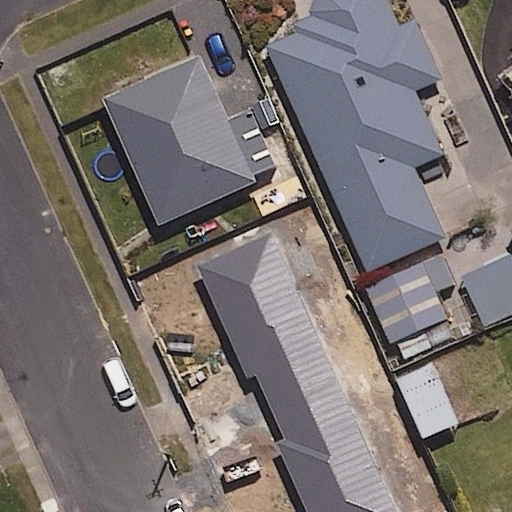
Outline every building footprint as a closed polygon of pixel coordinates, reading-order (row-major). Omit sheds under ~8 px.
[(398,25),(387,0),(312,0),(320,18),(267,40),(364,268),(442,235),(412,164),(441,152),(413,86),(440,75),(416,18),(398,25)] [(228,122),(197,53),(102,95),(157,219),(275,167),(250,112),(228,122)] [(349,290),(333,252),(300,265),(316,304),(349,290)] [(453,281),(440,252),(365,283),(389,339),(445,315),(434,289),(453,281)] [(511,311),(511,257),(511,256),(463,279),(484,324),(511,311)] [(298,394),(384,355),(364,313),(356,316),(351,305),(273,340),(298,394)] [(457,420),(433,360),(395,374),(401,390),(379,399),(391,430),(416,420),(421,434),(457,420)] [(308,416),(329,463),(389,437),(363,376),(302,402),(308,416)] [(281,381),(194,421),(207,451),(295,411),(281,381)] [(329,463),(308,416),(260,437),(280,484),(329,463)]
